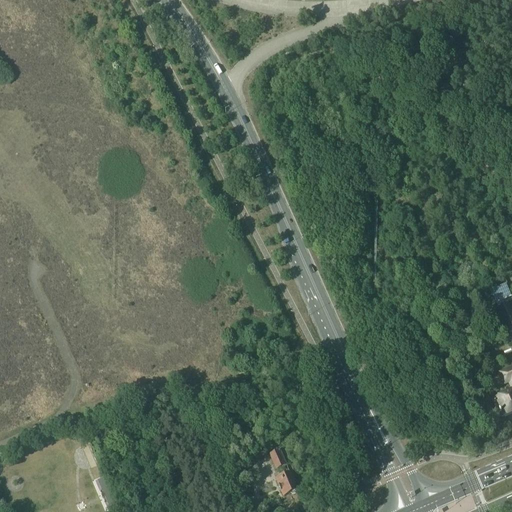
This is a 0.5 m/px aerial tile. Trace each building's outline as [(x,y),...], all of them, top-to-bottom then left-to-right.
[(509,334),(511,333),(511,311),(508,302),(511,300),(511,298),(507,286),(491,292),(509,334)] [(511,369),(501,375),(505,385),(510,383),(511,388),(511,393),(499,399),(502,408),(498,409),(502,419),(511,414),(511,369)] [(280,450),(269,455),(276,471),(287,466),(280,450)] [(298,492),(293,481),(295,481),(293,476),(291,476),(291,475),(276,482),(283,498),(298,492)] [(95,483),(98,489),(100,488),(102,491),(102,492),(109,489),(105,479),(95,483)] [(115,501),(108,504),(111,511),(118,508),(115,501)]
